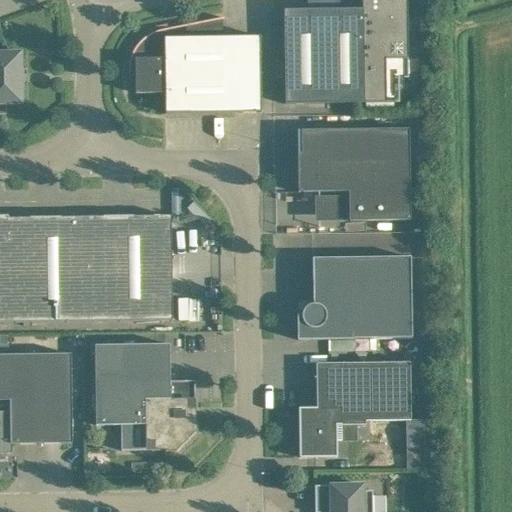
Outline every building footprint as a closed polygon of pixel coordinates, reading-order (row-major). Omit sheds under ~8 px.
[(283,10),(285,104),(399,102),(399,94),(404,94),(404,78),(408,78),(407,0),(361,0),(362,17),(340,18),(339,1),(307,1),(308,18),(285,18),(285,10),(283,10)] [(129,64),(129,69),(129,76),(130,76),(130,70),(135,70),(135,94),(165,94),(165,114),(261,112),(260,37),(227,37),(223,18),(183,26),(186,36),(168,40),(166,30),(160,31),(156,32),(149,35),(143,39),(138,44),(134,50),(131,57),(129,64)] [(21,71),(20,53),(0,53),(0,112),(3,113),(3,104),(21,103),(21,85),(19,85),(18,71),(21,71)] [(410,130),(301,131),(301,154),(299,154),(299,153),(297,153),(298,174),(300,174),(300,181),(298,181),(298,193),(300,193),(300,191),(302,191),(302,190),(348,189),(348,222),(410,221),(410,130)] [(165,215),(180,215),(181,189),(166,188),(165,215)] [(194,203),(188,209),(205,227),(211,221),(194,203)] [(0,323),(173,321),(171,216),(6,218),(4,218),(4,219),(0,218),(0,323)] [(297,340),(412,339),(411,257),(312,259),(313,316),(297,316),(297,340)] [(182,298),(182,320),(199,320),(199,298),(182,298)] [(169,345),(94,346),(95,426),(120,426),(121,451),(165,451),(165,452),(176,452),(197,430),(197,420),(195,420),(195,381),(170,381),(169,345)] [(0,454),(3,455),(3,445),(72,444),(71,424),(70,355),(0,356),(0,454)] [(298,419),(299,432),(299,458),(319,458),(336,458),(336,426),(365,426),(365,422),(410,421),(409,364),(336,364),(316,364),(316,392),(316,405),(316,408),(298,408),(298,419)] [(408,427),(409,467),(428,466),(427,426),(408,427)] [(349,486),(314,486),(315,501),(335,501),(334,511),(363,511),(363,510),(373,510),(373,491),(349,491),(349,486)]
